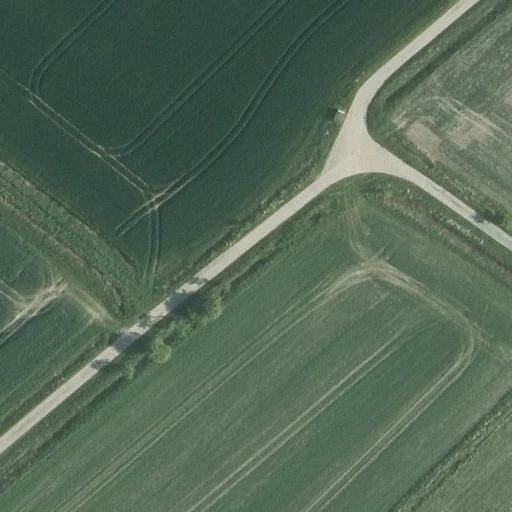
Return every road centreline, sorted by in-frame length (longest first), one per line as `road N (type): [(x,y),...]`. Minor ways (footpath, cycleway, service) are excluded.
road 1 (unclassified): [(365,148),(0,448)]
road 2 (track): [(167,310),(0,184)]
road 3 (unclassified): [(481,0),(373,92),(359,123),(365,148)]
road 4 (unclassified): [(511,245),(365,148)]
